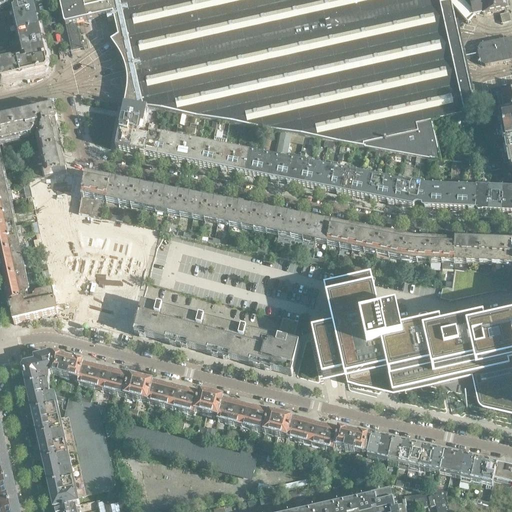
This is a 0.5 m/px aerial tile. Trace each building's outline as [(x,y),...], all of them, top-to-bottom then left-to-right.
[(32,15),(29,0),(28,0),(25,0),(10,3),(10,6),(13,19),(32,15)] [(461,65),(465,66),(466,65),(465,64),(464,63),(467,61),(465,56),(463,55),(462,54),(463,54),(463,53),(462,52),(459,55),(459,54),(458,55),(457,55),(455,52),(453,48),(454,48),(453,48),(454,47),(458,45),(457,44),(453,45),(452,45),(451,45),(450,41),(450,37),(451,37),(450,37),(451,37),(451,36),(455,36),(455,34),(451,34),(450,34),(450,29),(451,26),(452,26),(452,25),(453,25),(457,27),(457,25),(456,25),(456,23),(452,5),(441,7),(439,0),(59,0),(64,23),(65,26),(66,26),(71,50),(79,48),(78,41),(80,40),(76,24),(105,18),(105,19),(110,18),(110,17),(114,16),(117,33),(119,39),(112,44),(112,45),(112,46),(113,47),(113,46),(116,49),(118,52),(117,53),(118,54),(119,53),(120,55),(121,57),(122,59),(123,60),(122,60),(123,61),(124,61),(124,62),(125,64),(126,68),(125,68),(126,70),(127,69),(127,71),(127,72),(128,73),(128,74),(128,77),(127,77),(128,78),(129,78),(129,79),(129,82),(129,84),(129,86),(128,86),(128,87),(129,87),(129,90),(129,91),(129,92),(128,94),(127,94),(127,96),(128,96),(128,98),(127,100),(127,101),(126,103),(125,103),(125,104),(126,105),(125,106),(126,106),(145,110),(157,112),(168,114),(180,116),(192,118),(205,121),(217,123),(230,125),(242,127),(254,129),(267,132),(279,134),(291,136),(304,138),(316,140),(325,142),(329,143),(341,145),(354,147),(367,149),(380,152),(392,154),(405,156),(417,158),(427,160),(434,161),(439,162),(441,162),(433,123),(465,116),(476,113),(471,95),(471,93),(472,92),(471,91),(468,94),(467,94),(466,95),(464,92),(461,88),(462,87),(463,87),(462,86),(466,85),(466,83),(462,85),(461,85),(461,84),(460,85),(459,81),(458,77),(459,77),(459,76),(460,76),(464,76),(464,74),(460,74),(459,74),(459,73),(458,73),(459,69),(460,65),(461,65)] [(472,11),(461,0),(445,0),(452,5),(468,23),(472,19),(475,17),(474,16),(473,16),(472,11)] [(508,10),(505,0),(473,0),(472,0),(470,1),(472,11),(473,16),(474,16),(483,14),(484,16),(506,11),(508,10)] [(35,29),(32,15),(13,19),(17,33),(35,29)] [(510,22),(509,15),(507,15),(501,17),(503,24),(510,22)] [(463,55),(465,56),(458,23),(456,23),(456,25),(457,25),(457,27),(462,52),(463,53),(463,54),(462,54),(463,55)] [(462,52),(457,27),(453,25),(452,25),(452,26),(451,26),(450,29),(450,34),(451,34),(455,34),(455,36),(451,36),(451,37),(450,37),(451,37),(450,37),(450,41),(451,45),(452,45),(453,45),(457,44),(458,45),(454,47),(453,48),(454,48),(453,48),(455,52),(457,55),(458,55),(459,54),(459,55),(462,52)] [(39,44),(35,29),(17,33),(20,48),(39,44)] [(511,39),(506,41),(481,46),(477,51),(480,64),(485,67),(511,61),(511,39)] [(42,58),(39,44),(20,48),(23,61),(23,63),(42,59),(42,58)] [(44,69),(43,64),(44,64),(44,60),(43,59),(42,58),(42,59),(23,63),(23,61),(14,63),(17,79),(18,79),(19,78),(19,77),(42,72),(42,71),(44,69)] [(17,79),(14,63),(13,62),(5,64),(5,61),(0,62),(0,78),(1,81),(15,78),(16,79),(17,79)] [(474,94),(467,61),(464,63),(465,64),(466,65),(465,66),(471,91),(472,92),(471,93),(471,95),(474,94)] [(471,91),(465,66),(461,65),(460,65),(459,69),(458,73),(459,73),(459,74),(460,74),(464,74),(464,76),(460,76),(459,76),(459,77),(458,77),(459,81),(460,85),(461,84),(461,85),(462,85),(466,83),(466,85),(462,86),(463,87),(462,87),(461,88),(464,92),(466,95),(467,94),(468,94),(471,91)] [(511,111),(511,86),(511,87),(511,86),(490,91),(492,100),(486,101),(487,103),(498,101),(499,107),(497,108),(498,115),(511,111)] [(144,118),(145,110),(126,106),(124,119),(145,123),(146,119),(144,118)] [(56,124),(53,110),(36,114),(39,128),(56,124)] [(511,111),(498,115),(496,115),(498,125),(503,124),(507,143),(508,142),(511,141),(511,111)] [(39,128),(36,114),(12,119),(16,140),(33,136),(37,132),(39,131),(40,135),(38,137),(39,141),(59,137),(56,124),(39,128)] [(0,143),(16,140),(12,119),(0,121),(0,143)] [(141,133),(142,127),(144,127),(145,123),(124,119),(121,132),(138,135),(141,133)] [(131,155),(134,139),(137,139),(138,135),(121,132),(117,152),(131,155)] [(282,185),(291,136),(279,134),(273,162),(270,182),(282,185)] [(300,159),(304,138),(291,136),(282,185),(294,187),(298,167),(300,159)] [(62,148),(59,137),(39,141),(42,153),(62,148)] [(158,160),(163,138),(159,137),(158,140),(152,138),(150,140),(149,142),(146,158),(158,160)] [(183,165),(188,143),(188,139),(176,137),(175,143),(171,163),(183,165)] [(171,163),(175,143),(167,141),(167,139),(163,138),(158,160),(171,163)] [(146,158),(149,142),(137,139),(134,139),(131,155),(146,158)] [(196,168),(199,148),(201,142),(188,139),(188,143),(183,165),(196,168)] [(220,172),(224,153),(226,145),(213,142),(212,148),(208,170),(220,172)] [(208,170),(212,148),(208,147),(208,149),(199,148),(196,168),(208,170)] [(64,160),(62,148),(42,153),(45,165),(64,160)] [(233,175),(237,153),(233,152),(232,154),(224,153),(220,172),(233,175)] [(245,177),(249,157),(241,156),(241,153),(237,153),(233,175),(245,177)] [(257,180),(262,157),(257,157),(257,159),(249,157),(245,177),(257,180)] [(270,182),(273,162),(265,161),(266,158),(262,157),(257,180),(270,182)] [(307,189),(311,167),(313,159),(308,159),(308,161),(300,159),(298,167),(294,187),(307,189)] [(67,173),(64,160),(45,165),(47,177),(67,173)] [(331,194),(336,172),(337,167),(337,164),(334,163),(333,166),(325,164),(323,172),(319,192),(331,194)] [(491,164),(491,172),(499,171),(498,164),(491,164)] [(319,192),(323,172),(323,170),(311,167),(307,189),(319,192)] [(331,194),(344,197),(348,177),(349,170),(337,167),(336,172),(331,194)] [(67,173),(54,176),(57,190),(58,192),(83,197),(87,177),(67,173)] [(54,176),(29,181),(33,195),(49,192),(57,190),(54,176)] [(357,199),(361,177),(357,176),(356,179),(348,177),(344,197),(357,199)] [(92,217),(99,179),(87,177),(83,197),(81,207),(80,214),(92,217)] [(370,202),(374,182),(365,180),(366,178),(361,177),(357,199),(370,202)] [(108,201),(112,181),(99,179),(92,217),(93,217),(101,219),(105,201),(108,201)] [(120,204),(124,184),(112,181),(108,201),(120,204)] [(382,204),(387,182),(383,181),(382,184),(374,182),(370,202),(382,204)] [(395,207),(399,187),(391,185),(391,183),(387,182),(382,204),(395,207)] [(132,206),(136,186),(124,184),(120,204),(132,206)] [(408,209),(412,190),(403,188),(404,186),(400,185),(399,187),(395,207),(408,209)] [(145,209),(149,189),(136,186),(132,206),(145,209)] [(424,211),(425,192),(425,187),(422,186),(421,189),(412,187),(412,190),(408,209),(414,211),(414,210),(415,209),(416,209),(417,208),(418,208),(422,208),(422,210),(422,211),(423,211),(424,211)] [(157,211),(161,191),(149,189),(145,209),(157,211)] [(437,212),(438,189),(433,189),(433,192),(425,192),(424,211),(437,212)] [(450,212),(451,193),(442,192),(443,190),(438,189),(437,212),(450,212)] [(463,213),(464,190),(459,190),(459,193),(451,193),(450,212),(463,213)] [(476,214),(477,194),(468,193),(468,191),(464,190),(463,213),(476,214)] [(169,214),(173,194),(161,191),(157,211),(169,214)] [(0,206),(9,205),(6,192),(0,193),(0,206)] [(49,192),(33,195),(37,213),(53,209),(49,192)] [(489,214),(490,193),(477,193),(477,194),(476,214),(477,214),(478,215),(482,215),(483,214),(489,214)] [(502,215),(503,194),(490,193),(489,214),(502,215)] [(181,216),(185,196),(173,194),(169,214),(181,216)] [(511,215),(511,194),(503,194),(502,215),(511,215)] [(194,219),(198,198),(185,196),(181,216),(194,219)] [(206,221),(210,201),(198,198),(194,219),(206,221)] [(218,223),(222,203),(210,201),(206,221),(218,223)] [(230,226),(234,206),(222,203),(218,223),(230,226)] [(0,219),(11,217),(9,205),(0,206),(0,219)] [(77,206),(72,230),(90,233),(93,217),(92,217),(80,214),(81,207),(77,206)] [(243,228),(247,208),(234,206),(230,226),(243,228)] [(255,231),(259,211),(247,208),(243,228),(255,231)] [(53,209),(37,213),(40,230),(57,227),(53,209)] [(267,233),(271,213),(259,211),(255,231),(267,233)] [(280,236),(283,215),(271,213),(267,233),(280,236)] [(292,238),(296,218),(283,215),(280,236),(292,238)] [(11,217),(0,219),(0,231),(14,229),(11,217)] [(93,217),(90,233),(108,237),(111,221),(101,219),(93,217)] [(304,240),(308,220),(296,218),(292,238),(304,240)] [(316,243),(320,223),(308,220),(304,240),(316,243)] [(111,221),(108,237),(125,240),(129,224),(111,221)] [(328,245),(332,225),(320,223),(316,243),(328,245)] [(129,224),(125,240),(143,244),(146,228),(129,224)] [(341,248),(345,228),(332,225),(328,245),(341,248)] [(57,227),(40,230),(44,248),(61,244),(57,227)] [(146,228),(143,244),(148,245),(147,251),(156,253),(161,231),(146,228)] [(353,250),(357,230),(345,228),(341,248),(353,250)] [(0,244),(17,241),(14,229),(0,231),(0,244)] [(365,253),(369,232),(357,230),(353,250),(365,253)] [(378,255),(382,235),(369,232),(365,253),(378,255)] [(390,257),(394,237),(382,235),(378,255),(390,257)] [(402,260),(406,240),(394,237),(390,257),(402,260)] [(414,262),(418,241),(413,241),(406,240),(402,260),(414,262)] [(0,257),(20,253),(17,241),(0,244),(0,257)] [(430,262),(431,242),(418,241),(414,262),(414,265),(426,265),(426,262),(430,262)] [(442,263),(443,242),(431,242),(430,262),(442,263)] [(455,264),(456,243),(443,242),(442,263),(455,264)] [(467,264),(468,244),(456,243),(455,264),(467,264)] [(61,244),(44,248),(48,266),(64,262),(61,244)] [(480,265),(481,244),(468,244),(467,264),(480,265)] [(492,265),(493,245),(481,244),(480,265),(492,265)] [(511,245),(493,245),(492,265),(497,266),(497,273),(497,277),(511,278),(511,245)] [(64,262),(48,266),(52,284),(54,291),(55,296),(60,316),(136,335),(141,317),(143,307),(142,307),(156,253),(147,251),(142,249),(139,261),(135,276),(118,271),(117,276),(99,272),(98,277),(80,272),(79,277),(62,272),(64,262)] [(22,265),(20,253),(0,257),(0,261),(2,270),(22,265)] [(102,261),(99,272),(117,276),(118,271),(121,261),(103,256),(102,261)] [(121,261),(118,271),(135,276),(139,261),(122,256),(121,261)] [(64,262),(62,272),(79,277),(80,272),(83,262),(66,257),(64,262)] [(83,262),(80,272),(98,277),(99,272),(102,261),(84,257),(83,262)] [(25,278),(22,265),(2,270),(5,282),(25,278)] [(28,289),(25,278),(5,282),(7,294),(28,289)] [(368,363),(346,377),(345,377),(335,332),(346,330),(369,325),(372,324),(377,323),(377,322),(380,322),(381,322),(375,294),(371,279),(333,288),(327,289),(337,331),(314,336),(324,382),(387,368),(394,396),(510,370),(508,365),(511,363),(511,358),(506,360),(506,362),(494,364),(494,365),(490,366),(490,365),(489,365),(466,370),(466,371),(465,371),(462,372),(461,372),(461,371),(438,377),(437,378),(434,378),(433,378),(410,383),(410,384),(409,384),(406,385),(405,385),(405,384),(397,386),(391,358),(371,362),(371,363),(371,364),(370,364),(369,364),(368,364),(368,363)] [(54,291),(52,284),(45,285),(46,293),(54,291)] [(28,298),(29,296),(28,289),(7,294),(10,306),(29,302),(28,298)] [(60,316),(55,296),(36,300),(35,302),(30,302),(35,321),(42,319),(43,320),(50,318),(50,317),(58,315),(60,316)] [(35,321),(30,302),(29,302),(10,306),(8,308),(11,310),(14,326),(35,321)] [(289,370),(295,346),(279,342),(143,307),(141,317),(136,335),(146,338),(281,374),(282,369),(283,369),(283,370),(285,369),(289,370)] [(335,332),(345,377),(368,363),(368,364),(369,364),(370,364),(371,364),(371,363),(371,362),(391,358),(397,386),(405,384),(405,385),(406,385),(409,384),(410,384),(410,383),(433,378),(434,378),(437,378),(438,377),(461,371),(461,372),(462,372),(465,371),(466,371),(466,370),(489,365),(490,365),(490,366),(494,365),(494,364),(506,362),(506,360),(511,358),(511,330),(407,354),(403,338),(398,318),(383,321),(381,322),(380,322),(377,322),(377,323),(372,324),(369,325),(346,330),(335,332)] [(284,319),(280,332),(295,336),(299,323),(284,319)] [(442,330),(403,338),(407,354),(511,330),(511,321),(443,337),(442,330)] [(283,369),(282,369),(281,374),(292,377),(300,347),(295,346),(289,370),(285,369),(283,370),(283,369)] [(80,383),(84,366),(85,365),(83,365),(84,364),(79,362),(79,364),(60,359),(61,358),(56,356),(56,358),(54,357),(53,376),(65,379),(65,381),(70,382),(70,380),(80,383)] [(53,376),(54,357),(53,357),(43,359),(42,358),(38,359),(37,360),(36,361),(37,365),(36,365),(41,385),(48,384),(52,384),(53,382),(48,381),(49,377),(53,376)] [(41,385),(36,365),(26,368),(24,371),(25,376),(24,377),(25,381),(26,381),(27,382),(26,383),(26,387),(28,388),(41,385)] [(91,390),(96,369),(84,366),(80,383),(80,385),(87,387),(86,389),(91,390)] [(346,377),(348,385),(394,396),(387,368),(346,377)] [(103,391),(107,372),(96,369),(91,390),(95,391),(95,389),(103,391)] [(114,396),(119,375),(107,372),(103,391),(110,393),(109,395),(114,396)] [(126,397),(130,378),(119,375),(114,396),(118,397),(119,395),(126,397)] [(137,402),(142,381),(130,378),(126,397),(133,399),(132,401),(137,402)] [(149,403),(154,384),(142,381),(137,402),(141,403),(142,401),(149,403)] [(63,420),(63,416),(60,416),(61,420),(60,421),(57,409),(56,402),(55,397),(52,396),(50,390),(47,389),(48,384),(41,385),(28,388),(32,408),(31,409),(32,412),(33,413),(34,414),(33,415),(33,419),(35,420),(38,432),(37,433),(37,437),(39,437),(39,439),(38,440),(39,444),(40,445),(43,456),(42,458),(43,461),(44,462),(45,463),(75,456),(66,419),(65,419),(63,420)] [(160,408),(165,387),(154,384),(149,403),(156,405),(155,407),(160,408)] [(172,409),(177,390),(165,387),(160,408),(164,409),(165,407),(172,409)] [(183,414),(188,393),(177,390),(172,409),(179,411),(179,413),(183,414)] [(196,413),(200,396),(188,393),(183,414),(187,415),(188,413),(195,415),(196,413)] [(207,418),(212,397),(201,394),(200,396),(196,413),(203,415),(203,417),(207,418)] [(219,419),(223,403),(224,400),(212,397),(207,418),(211,419),(212,417),(219,419)] [(51,494),(54,505),(54,506),(77,501),(77,500),(112,492),(115,486),(101,425),(107,423),(104,410),(98,408),(90,406),(86,405),(82,404),(75,402),(64,399),(62,404),(62,408),(62,410),(67,411),(65,419),(66,419),(75,456),(80,481),(50,487),(50,488),(49,489),(50,493),(51,494)] [(230,426),(235,406),(223,403),(219,419),(219,421),(226,423),(225,425),(230,426)] [(242,427),(247,409),(235,406),(230,426),(234,427),(235,425),(242,427)] [(253,432),(258,412),(247,409),(242,427),(249,429),(248,431),(253,432)] [(265,433),(270,415),(258,412),(253,432),(257,433),(258,431),(265,433)] [(276,438),(281,418),(270,415),(265,433),(272,435),(272,437),(276,438)] [(288,439),(293,421),(281,418),(276,438),(280,439),(281,437),(288,439)] [(299,444),(304,424),(293,421),(288,439),(295,441),(295,443),(299,444)] [(311,445),(316,427),(304,424),(299,444),(304,445),(304,443),(311,445)] [(238,455),(129,427),(128,429),(123,449),(251,482),(252,476),(256,461),(250,460),(252,454),(240,451),(238,455)] [(322,450),(328,430),(316,427),(311,445),(318,447),(318,449),(322,450)] [(335,449),(339,433),(328,430),(322,450),(327,451),(327,449),(335,451),(335,449)] [(349,455),(354,435),(346,433),(346,431),(341,430),(341,432),(339,431),(339,433),(335,449),(345,452),(345,454),(349,455)] [(364,456),(369,438),(367,438),(368,437),(363,436),(363,437),(354,435),(349,455),(354,456),(354,454),(364,456)] [(378,460),(383,440),(372,438),(372,439),(368,458),(378,460)] [(389,462),(393,443),(383,440),(378,460),(389,462)] [(399,465),(404,445),(393,443),(389,462),(388,467),(398,469),(399,465)] [(410,467),(414,447),(404,445),(399,465),(398,469),(398,470),(408,472),(409,471),(410,467)] [(420,470),(425,450),(414,447),(410,467),(409,471),(419,473),(420,470)] [(430,472),(435,452),(425,450),(420,470),(430,472)] [(441,475),(445,455),(435,452),(430,472),(441,475)] [(451,477),(456,457),(445,455),(441,475),(451,477)] [(80,481),(75,456),(45,463),(45,464),(44,465),(44,468),(46,469),(49,481),(47,482),(48,486),(50,486),(50,487),(80,481)] [(462,479),(466,460),(456,457),(451,477),(462,479)] [(472,482),(477,462),(466,460),(462,479),(472,482)] [(483,484),(487,464),(477,462),(472,482),(471,487),(481,489),(483,484)] [(494,484),(498,467),(487,464),(483,484),(486,485),(485,490),(492,491),(493,486),(494,484)] [(10,477),(9,473),(8,473),(6,467),(0,468),(0,481),(9,479),(9,478),(10,477)] [(511,511),(511,470),(498,467),(494,484),(493,486),(492,491),(489,505),(488,509),(477,506),(471,505),(467,504),(457,501),(446,498),(447,503),(449,511),(511,511)] [(0,494),(12,491),(10,486),(12,485),(11,481),(9,480),(9,479),(0,481),(0,494)] [(427,493),(426,493),(415,490),(410,489),(410,498),(427,497),(427,493)] [(15,501),(15,498),(13,497),(12,491),(0,494),(0,506),(14,503),(14,502),(15,501)] [(399,511),(399,507),(396,495),(376,499),(378,511),(399,511)] [(449,511),(447,503),(446,498),(437,496),(440,511),(449,511)] [(127,511),(124,497),(98,502),(100,511),(99,511),(127,511)] [(428,509),(427,497),(410,498),(405,498),(405,505),(406,511),(428,509)] [(378,511),(376,499),(363,502),(365,511),(378,511)] [(78,507),(77,501),(54,506),(54,505),(53,507),(54,510),(55,511),(78,507)] [(365,511),(363,502),(351,505),(352,511),(365,511)] [(0,511),(16,511),(16,510),(17,509),(16,506),(15,505),(14,503),(0,506),(0,511)]
